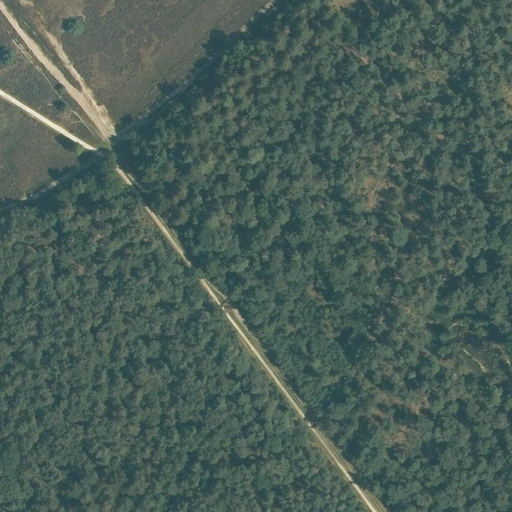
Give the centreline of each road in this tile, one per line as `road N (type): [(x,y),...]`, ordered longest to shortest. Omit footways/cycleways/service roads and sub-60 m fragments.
road 1 (track): [(116,145),(383,511)]
road 2 (track): [(216,298),(0,424)]
